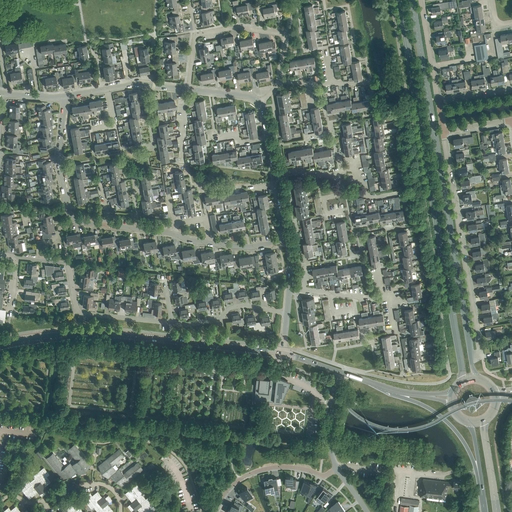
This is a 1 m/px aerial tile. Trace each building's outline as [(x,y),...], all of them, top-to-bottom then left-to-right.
[(177,3),(176,0),(172,0),(167,1),(168,7),(173,5),(174,10),(174,11),(180,9),(179,2),(177,3)] [(213,4),(211,0),(206,0),(202,1),(203,4),(200,5),(201,10),(206,9),(208,8),(207,5),(213,4)] [(244,15),(242,6),(239,6),(237,0),(232,1),(234,11),(237,10),(239,16),(244,15)] [(449,7),(449,6),(456,4),(455,0),(452,1),(439,3),(440,6),(432,7),(433,14),(441,12),(440,9),(449,7)] [(254,9),(253,1),(245,3),(245,5),(242,6),(244,15),(249,14),(248,10),(254,9)] [(274,10),(277,10),(276,4),(271,5),(271,7),(268,7),(270,17),(276,16),(274,10)] [(473,6),(470,7),(471,13),(474,12),(483,11),(481,5),(473,6)] [(270,17),(268,7),(265,8),(265,6),(260,7),(261,13),(264,12),(265,18),(270,17)] [(182,16),(180,9),(174,11),(174,10),(172,11),(173,16),(169,17),(170,22),(180,20),(180,17),(182,16)] [(206,12),(206,9),(201,10),(199,10),(200,15),(202,15),(203,18),(213,16),(212,11),(206,12)] [(319,13),(319,10),(305,12),(306,18),(315,17),(314,14),(319,13)] [(214,21),(213,16),(203,18),(204,21),(202,21),(203,26),(209,25),(208,22),(214,21)] [(443,23),(448,22),(447,16),(442,17),(442,20),(434,21),(435,28),(443,27),(443,23)] [(347,23),(346,17),(338,18),(338,22),(333,22),(334,25),(347,23)] [(485,23),(484,17),(475,18),(476,22),(474,22),(475,25),(476,25),(485,23)] [(182,20),(180,20),(170,22),(169,22),(170,28),(177,26),(178,31),(184,30),(182,20)] [(321,24),(321,22),(307,24),(308,30),(314,29),(317,29),(316,25),(321,24)] [(486,30),(485,23),(476,25),(477,31),(476,31),(476,32),(470,33),(471,36),(473,36),(483,34),(483,30),(486,30)] [(347,35),(346,30),(346,29),(340,30),(338,31),(338,34),(333,35),(334,38),(347,35)] [(449,31),(444,31),(444,34),(436,36),(437,43),(446,42),(445,37),(452,36),(451,30),(449,31)] [(321,37),(320,34),(307,36),(308,42),(316,41),(316,38),(321,37)] [(171,36),(171,42),(164,42),(164,47),(176,47),(175,43),(178,43),(177,36),(171,36)] [(223,47),(229,46),(227,37),(221,38),(222,44),(219,45),(220,50),(221,56),(224,55),(223,47)] [(254,47),(252,38),(246,39),(248,48),(248,49),(253,50),(254,50),(255,55),(258,55),(257,48),(254,48),(254,47)] [(242,49),(248,48),(246,39),(240,41),(241,45),(238,45),(239,52),(242,52),(242,49)] [(271,41),(265,42),(267,50),(273,49),(273,52),(276,51),(275,44),(272,45),(271,41)] [(111,54),(110,47),(113,46),(112,42),(104,44),(104,48),(102,49),(103,55),(111,54)] [(267,50),(265,42),(259,43),(260,47),(257,48),(258,55),(261,54),(261,51),(267,50)] [(211,49),(211,48),(213,48),(212,43),(205,45),(203,45),(204,48),(200,49),(201,55),(209,53),(209,50),(210,50),(211,50),(211,49)] [(474,45),(477,61),(488,59),(486,43),(474,45)] [(13,56),(11,44),(5,45),(6,53),(10,53),(11,56),(13,56)] [(65,44),(59,45),(61,57),(60,53),(64,52),(65,56),(67,56),(65,44)] [(59,45),(53,46),(54,52),(54,56),(57,56),(58,56),(59,57),(61,57),(59,45)] [(75,51),(75,54),(87,52),(86,45),(81,46),(78,47),(78,51),(75,51)] [(144,45),(136,47),(137,50),(139,50),(140,56),(148,54),(147,48),(144,48),(144,45)] [(447,46),(447,49),(439,50),(440,57),(441,57),(441,60),(449,58),(449,55),(448,51),(453,50),(452,45),(451,45),(448,45),(447,46)] [(176,50),(176,47),(164,47),(165,53),(172,52),(172,58),(179,57),(178,50),(176,50)] [(351,56),(350,50),(342,52),(342,55),(337,56),(337,59),(351,56)] [(213,52),(209,53),(201,55),(202,61),(206,60),(207,63),(214,62),(213,59),(214,58),(213,53),(213,52)] [(112,60),(111,56),(115,56),(115,53),(111,54),(103,55),(104,61),(105,64),(112,63),(112,60)] [(149,60),(148,54),(140,56),(141,62),(137,63),(138,66),(147,64),(147,61),(149,60)] [(179,64),(179,57),(172,58),(173,63),(165,63),(166,69),(167,68),(177,68),(177,64),(179,64)] [(310,72),(308,58),(302,59),(303,67),(306,67),(307,72),(310,72)] [(298,74),(296,60),(290,61),(291,69),(294,69),(295,74),(298,74)] [(359,61),(352,62),(351,62),(351,63),(352,65),(346,66),(347,69),(360,67),(359,61)] [(114,66),(113,66),(112,63),(105,64),(105,67),(103,67),(104,74),(115,72),(114,66)] [(148,66),(147,64),(138,66),(139,68),(140,71),(138,72),(138,75),(149,73),(148,66)] [(268,71),(262,72),(264,80),(270,79),(269,72),(272,71),(270,64),(267,65),(268,71)] [(235,72),(233,65),(229,66),(229,69),(225,70),(226,78),(232,77),(232,73),(235,72)] [(245,81),(244,72),(240,73),(239,68),(237,69),(236,65),(233,65),(235,72),(238,72),(238,73),(239,82),(245,81)] [(254,75),(252,68),(250,68),(249,67),(243,68),(244,72),(245,81),(251,80),(251,75),(254,75)] [(264,80),(262,72),(258,72),(257,69),(256,69),(255,67),(252,68),(254,75),(257,74),(258,81),(264,80)] [(83,70),(83,71),(85,81),(90,80),(89,76),(92,76),(92,74),(91,68),(86,69),(83,70)] [(177,71),(177,68),(167,68),(168,74),(173,73),(174,79),(180,78),(179,71),(177,71)] [(226,78),(225,70),(219,71),(218,68),(215,69),(217,76),(220,75),(220,79),(226,78)] [(217,76),(215,69),(213,69),(212,69),(213,72),(207,73),(209,82),(215,81),(214,76),(217,76)] [(85,81),(83,71),(80,72),(80,70),(74,71),(75,74),(76,77),(78,76),(79,82),(85,81)] [(499,70),(496,71),(498,84),(505,83),(503,75),(500,75),(499,70)] [(17,82),(15,72),(12,73),(12,71),(7,72),(8,78),(11,77),(12,83),(17,82)] [(116,78),(115,74),(117,74),(116,71),(115,72),(104,74),(105,80),(116,78)] [(209,82),(207,73),(201,74),(201,72),(197,72),(199,79),(202,79),(203,83),(209,82)] [(363,79),(362,73),(353,74),(354,77),(349,78),(349,81),(363,79)] [(56,80),(59,80),(59,77),(58,74),(53,75),(53,77),(50,77),(52,87),(57,86),(56,80)] [(76,80),(76,77),(75,74),(70,75),(70,77),(67,77),(69,87),(74,86),(73,80),(76,80)] [(484,78),(481,79),(480,75),(477,75),(479,87),(486,86),(484,78)] [(52,87),(50,77),(47,78),(47,76),(42,77),(43,83),(46,82),(47,88),(52,87)] [(69,87),(67,77),(64,78),(64,76),(59,77),(59,80),(60,83),(63,82),(64,88),(69,87)] [(458,79),(452,80),(452,83),(454,91),(460,90),(459,82),(458,79)] [(465,81),(462,82),(462,80),(461,80),(461,79),(458,79),(459,82),(460,90),(467,89),(465,81)] [(138,99),(137,92),(128,94),(129,97),(118,99),(119,102),(124,101),(138,99)] [(292,110),(290,98),(289,92),(277,94),(280,112),(292,110)] [(346,95),(343,95),(346,109),(352,108),(351,103),(351,99),(347,100),(346,95)] [(360,102),(359,96),(356,97),(358,110),(364,109),(363,101),(360,102)] [(340,110),(339,102),(335,102),(335,97),(332,98),(334,111),(340,110)] [(97,114),(95,101),(89,102),(89,104),(90,110),(91,110),(94,110),(94,115),(97,114)] [(171,115),(168,102),(162,103),(164,111),(167,111),(168,116),(171,115)] [(22,108),(23,103),(16,103),(16,106),(8,106),(10,106),(9,111),(19,111),(19,108),(22,108)] [(140,110),(139,104),(130,106),(131,109),(126,110),(126,113),(140,110)] [(51,114),(50,108),(45,109),(44,106),(45,106),(45,105),(37,107),(39,116),(51,114)] [(86,119),(84,105),(78,106),(79,115),(82,114),(83,119),(86,119)] [(206,112),(205,106),(197,107),(197,110),(192,111),(193,114),(206,112)] [(232,119),(229,106),(223,107),(225,115),(228,115),(229,120),(232,119)] [(225,115),(223,107),(217,108),(218,116),(215,116),(216,122),(223,121),(222,116),(225,115)] [(306,113),(306,116),(320,113),(319,107),(310,109),(311,112),(306,113)] [(241,118),(241,120),(255,118),(254,112),(245,113),(246,117),(241,118)] [(138,123),(137,117),(133,118),(129,118),(129,122),(124,122),(125,125),(138,123)] [(384,117),(373,119),(374,125),(383,124),(385,123),(384,117)] [(289,125),(289,122),(294,121),(294,118),(280,121),(281,127),(289,125)] [(203,125),(202,119),(199,119),(194,120),(194,123),(189,124),(190,127),(203,125)] [(322,125),(321,119),(313,121),(313,124),(308,125),(309,128),(322,125)] [(257,130),(256,124),(248,126),(248,129),(243,130),(244,132),(257,130)] [(352,132),(357,131),(357,128),(343,131),(344,136),(345,137),(350,135),(350,136),(353,135),(352,132)] [(502,131),(499,132),(498,129),(499,129),(499,128),(488,130),(488,131),(490,130),(491,133),(491,134),(492,133),(493,137),(490,138),(491,140),(496,140),(504,138),(503,132),(502,133),(502,131)] [(140,135),(139,129),(130,130),(131,134),(126,134),(127,135),(127,137),(140,135)] [(173,132),(173,129),(159,132),(160,137),(165,137),(169,136),(168,133),(173,132)] [(205,136),(204,130),(196,132),(197,135),(191,136),(192,139),(205,136)] [(295,136),(294,133),(296,133),(296,130),(282,132),(283,139),(292,137),(295,136)] [(81,140),(80,136),(85,136),(85,133),(71,135),(72,141),(81,140)] [(114,136),(111,137),(114,150),(120,149),(118,141),(115,141),(114,136)] [(467,144),(470,143),(469,137),(454,139),(455,147),(464,145),(463,142),(467,141),(467,144)] [(108,151),(106,143),(103,143),(102,138),(101,138),(99,139),(102,152),(108,151)] [(505,145),(504,138),(496,140),(496,143),(493,143),(494,147),(505,145)] [(7,146),(13,146),(13,150),(13,152),(19,152),(19,150),(20,150),(20,144),(17,144),(17,141),(7,141),(7,146),(5,146),(7,146)] [(357,143),(357,141),(343,143),(344,149),(352,147),(352,144),(357,143)] [(172,145),(171,142),(158,144),(159,150),(167,149),(167,146),(172,145)] [(203,149),(202,143),(198,144),(193,144),(194,148),(189,149),(189,151),(203,149)] [(82,148),(87,147),(87,145),(73,147),(74,153),(83,152),(82,148)] [(506,151),(505,145),(494,147),(495,150),(497,149),(498,153),(506,152),(505,151),(506,151)] [(226,161),(224,153),(221,153),(220,146),(217,146),(218,148),(217,148),(220,162),(226,161)] [(238,158),(236,150),(233,151),(232,146),(229,146),(232,160),(237,159),(238,159),(237,158),(238,158)] [(464,154),(469,153),(468,148),(465,149),(462,149),(463,152),(456,154),(457,160),(465,159),(464,154)] [(262,156),(261,154),(258,154),(257,149),(254,150),(257,163),(263,162),(262,159),(262,156)] [(309,162),(306,149),(300,150),(302,158),(305,158),(306,163),(309,162)] [(331,149),(325,150),(326,159),(329,158),(330,163),(333,163),(331,149)] [(251,164),(249,156),(246,156),(245,151),(242,152),(245,165),(251,164)] [(297,164),(294,151),(288,152),(288,151),(287,151),(285,152),(286,161),(290,160),(293,160),(294,165),(297,164)] [(319,151),(313,153),(314,156),(313,156),(314,161),(318,160),(319,165),(321,165),(319,151)] [(385,151),(383,151),(374,153),(375,159),(384,157),(386,157),(385,151)] [(169,157),(174,157),(173,154),(160,156),(161,162),(169,161),(169,157)] [(19,155),(12,155),(9,155),(9,156),(9,158),(6,158),(6,164),(15,164),(15,161),(19,161),(19,155)] [(205,161),(204,155),(195,156),(196,160),(191,160),(191,164),(205,161)] [(500,164),(499,164),(497,164),(497,167),(498,167),(508,165),(507,159),(507,160),(507,158),(499,160),(500,164)] [(42,165),(43,168),(52,167),(51,161),(46,162),(45,159),(38,161),(39,166),(42,165)] [(467,169),(473,168),(472,162),(466,163),(467,166),(458,168),(460,175),(468,173),(467,169)] [(509,171),(508,165),(498,167),(499,170),(501,169),(501,173),(509,172),(509,171)] [(85,173),(90,172),(90,169),(76,172),(77,177),(77,178),(82,177),(85,176),(85,173)] [(119,175),(118,169),(110,171),(111,174),(103,175),(103,178),(106,178),(119,175)] [(480,175),(475,176),(469,177),(469,180),(461,181),(462,187),(471,186),(470,183),(476,182),(481,182),(480,175)] [(185,184),(184,178),(175,179),(176,182),(171,183),(171,186),(185,184)] [(503,184),(502,184),(501,184),(501,187),(511,186),(511,180),(510,180),(510,179),(503,180),(503,184)] [(125,186),(124,180),(120,181),(116,182),(116,185),(111,186),(112,189),(125,186)] [(151,187),(150,184),(155,183),(155,180),(141,182),(143,188),(151,187)] [(390,180),(382,182),(382,185),(379,186),(380,186),(381,190),(380,190),(380,191),(386,190),(386,187),(394,186),(393,180),(390,180)] [(84,189),(83,186),(88,185),(88,182),(75,184),(76,190),(84,189)] [(294,188),(295,194),(307,192),(306,186),(294,188)] [(511,187),(511,186),(501,187),(500,187),(501,195),(495,196),(493,197),(494,202),(499,201),(499,198),(504,197),(504,194),(511,192),(511,187)] [(191,188),(186,189),(183,190),(183,193),(178,194),(179,197),(192,195),(191,188)] [(464,202),(465,203),(468,203),(468,202),(468,201),(472,201),(472,197),(475,197),(474,190),(469,191),(470,194),(463,195),(464,202)] [(14,200),(15,194),(11,194),(11,191),(2,191),(2,196),(8,196),(8,200),(14,200)] [(127,198),(126,192),(118,194),(119,197),(113,198),(114,201),(127,198)] [(152,196),(158,195),(157,192),(144,194),(145,200),(149,199),(149,200),(153,199),(152,196)] [(243,206),(240,192),(235,194),(236,202),(239,201),(240,206),(243,206)] [(309,204),(307,192),(295,194),(297,206),(307,204),(309,204)] [(53,200),(52,194),(43,196),(44,199),(40,200),(41,202),(44,201),(45,204),(52,203),(51,200),(53,200)] [(85,197),(91,197),(90,194),(77,196),(78,202),(80,202),(86,201),(85,197)] [(219,208),(216,194),(210,195),(212,204),(215,203),(216,208),(219,208)] [(212,204),(210,195),(204,196),(205,201),(202,202),(204,209),(206,208),(207,210),(210,209),(209,204),(212,204)] [(229,195),(223,196),(224,201),(224,202),(224,204),(227,203),(228,209),(231,208),(229,195)] [(253,201),(254,203),(267,201),(266,195),(258,196),(258,200),(253,201)] [(194,206),(193,200),(185,202),(185,205),(180,206),(181,209),(194,206)] [(404,219),(403,210),(400,211),(399,206),(400,206),(398,200),(395,200),(396,206),(398,220),(404,219)] [(154,211),(153,208),(161,206),(160,203),(155,204),(156,204),(142,207),(143,213),(154,211)] [(309,216),(307,204),(297,206),(295,206),(298,218),(309,216)] [(266,213),(265,208),(265,207),(260,208),(256,209),(257,212),(252,213),(252,216),(266,213)] [(379,215),(379,212),(376,213),(375,207),(372,208),(374,221),(380,220),(379,215)] [(392,221),(391,212),(388,213),(387,208),(384,208),(386,222),(392,221)] [(476,215),(484,214),(483,209),(474,210),(474,211),(466,212),(467,219),(476,218),(476,215)] [(11,216),(14,216),(13,210),(7,211),(8,214),(1,215),(2,221),(11,219),(11,216)] [(368,222),(367,214),(364,215),(363,210),(360,210),(362,223),(368,222)] [(52,214),(45,215),(44,212),(38,213),(39,219),(41,219),(41,222),(43,221),(52,220),(52,214)] [(238,215),(236,216),(238,229),(244,228),(243,220),(239,220),(238,215)] [(232,230),(231,222),(228,223),(227,218),(226,218),(224,218),(226,232),(232,230)] [(268,225),(267,219),(258,221),(259,224),(254,225),(254,228),(268,225)] [(483,225),(482,225),(481,220),(476,221),(476,224),(468,225),(469,231),(477,230),(484,229),(483,225)] [(313,230),(312,227),(317,226),(317,223),(304,226),(305,231),(313,230)] [(50,231),(54,231),(53,225),(41,227),(41,229),(42,229),(43,235),(42,236),(42,238),(51,237),(50,231)] [(347,233),(346,227),(338,229),(338,232),(333,233),(334,236),(347,233)] [(480,240),(485,239),(484,233),(478,234),(479,237),(471,238),(472,241),(471,241),(471,244),(472,244),(472,245),(480,243),(480,240)] [(80,239),(80,235),(77,236),(77,234),(71,235),(72,243),(73,247),(77,247),(77,244),(81,244),(80,239)] [(94,234),(89,235),(90,243),(93,243),(94,245),(99,244),(98,241),(97,236),(94,236),(94,234)] [(72,243),(71,235),(66,236),(66,238),(63,238),(64,246),(69,246),(69,243),(72,243)] [(90,243),(89,235),(83,236),(83,238),(80,239),(81,244),(82,247),(86,246),(87,249),(91,248),(90,243)] [(319,235),(306,237),(307,243),(311,242),(311,243),(315,242),(314,239),(320,238),(319,235)] [(112,236),(106,237),(108,245),(111,245),(111,247),(115,246),(116,246),(116,243),(115,238),(112,238),(112,236)] [(108,245),(106,237),(101,238),(101,240),(98,241),(99,244),(99,249),(105,248),(104,246),(108,245)] [(129,238),(124,239),(125,247),(129,247),(129,249),(138,248),(137,241),(133,242),(133,240),(130,240),(129,238)] [(125,247),(124,239),(118,240),(119,242),(116,243),(116,246),(117,251),(122,250),(126,251),(125,247)] [(19,240),(17,240),(8,242),(9,247),(15,246),(16,252),(23,251),(21,243),(20,243),(19,240)] [(346,246),(345,240),(340,241),(336,241),(337,244),(332,245),(332,248),(346,246)] [(161,255),(160,248),(157,249),(155,241),(149,242),(151,252),(157,251),(158,256),(161,255)] [(382,244),(381,241),(368,243),(369,249),(377,248),(377,245),(382,244)] [(174,245),(168,246),(170,256),(171,259),(174,258),(176,259),(177,259),(177,260),(180,259),(179,252),(176,252),(174,245)] [(170,256),(168,246),(162,247),(163,247),(160,248),(161,255),(164,255),(164,257),(170,256)] [(481,253),(487,252),(486,246),(480,247),(481,250),(472,252),(474,258),(482,257),(481,253)] [(317,247),(304,250),(305,256),(308,255),(308,259),(314,258),(313,255),(313,251),(318,250),(317,247)] [(182,251),(179,252),(180,259),(183,259),(183,260),(190,259),(193,262),(194,264),(196,263),(199,263),(198,256),(195,256),(194,249),(182,251)] [(218,266),(217,258),(214,259),(213,251),(207,252),(209,263),(214,262),(215,267),(218,266)] [(209,263),(207,252),(201,253),(201,255),(198,256),(199,263),(202,262),(202,264),(209,263)] [(384,256),(383,253),(370,255),(371,261),(379,260),(379,256),(384,256)] [(231,254),(225,255),(227,265),(233,264),(234,269),(237,268),(236,261),(233,261),(231,254)] [(227,265),(225,255),(219,256),(220,258),(217,258),(218,266),(221,265),(221,266),(227,265)] [(253,256),(250,256),(244,257),(246,267),(252,266),(255,265),(255,263),(253,256)] [(246,267),(244,257),(238,258),(239,260),(236,261),(237,268),(240,268),(246,267)] [(483,263),(475,265),(476,268),(475,268),(476,271),(477,271),(485,270),(484,266),(489,265),(488,259),(483,260),(483,263)] [(32,273),(31,276),(38,276),(38,271),(36,271),(37,265),(28,264),(27,272),(32,273)] [(278,270),(277,264),(267,266),(267,265),(264,266),(265,269),(266,268),(266,272),(267,275),(277,273),(277,270),(278,270)] [(64,279),(62,270),(60,270),(59,267),(60,267),(47,266),(47,270),(46,270),(46,269),(47,275),(55,273),(56,280),(64,279)] [(333,280),(330,266),(325,267),(326,277),(329,276),(330,280),(333,280)] [(357,280),(355,267),(349,268),(350,276),(353,276),(354,281),(357,280)] [(322,288),(321,282),(319,268),(313,269),(314,278),(317,277),(318,282),(317,282),(318,288),(322,288)] [(95,272),(95,270),(86,269),(86,275),(80,275),(80,280),(90,281),(90,278),(95,279),(95,277),(97,277),(98,276),(98,273),(97,272),(95,272)] [(346,282),(343,269),(337,270),(338,273),(338,278),(342,278),(343,283),(346,282)] [(478,284),(486,283),(486,282),(489,282),(491,279),(490,273),(485,274),(485,277),(477,278),(478,284)] [(37,282),(38,276),(31,276),(31,279),(25,278),(24,287),(32,288),(32,281),(37,282)] [(148,288),(158,289),(158,283),(154,283),(154,281),(152,280),(143,278),(142,282),(145,282),(145,283),(146,286),(146,288),(148,288)] [(89,285),(90,281),(80,280),(79,286),(86,287),(86,290),(93,290),(93,287),(92,287),(92,286),(89,285)] [(186,291),(185,286),(184,281),(180,282),(180,281),(171,282),(173,290),(177,290),(177,293),(178,293),(178,292),(186,291)] [(411,286),(412,288),(412,291),(421,290),(420,283),(415,284),(415,282),(404,283),(405,287),(411,286)] [(66,294),(65,288),(65,285),(59,286),(59,283),(51,284),(52,290),(57,289),(58,296),(66,294)] [(261,287),(260,286),(255,287),(256,290),(250,291),(252,300),(259,299),(259,294),(262,293),(261,287)] [(267,291),(266,288),(266,286),(261,287),(262,293),(265,293),(266,299),(275,298),(273,290),(267,291)] [(239,291),(239,288),(239,287),(234,288),(235,295),(238,295),(239,300),(247,299),(245,290),(239,291)] [(493,291),(492,288),(492,287),(486,288),(487,291),(479,292),(480,298),(488,297),(487,292),(493,291)] [(157,294),(158,289),(148,288),(147,293),(143,293),(143,296),(149,296),(150,293),(157,294)] [(235,295),(234,288),(228,289),(229,292),(223,293),(225,302),(233,301),(232,296),(235,295)] [(212,308),(220,307),(219,298),(213,299),(212,289),(206,290),(207,294),(208,298),(209,304),(212,303),(212,308)] [(422,296),(421,290),(412,291),(413,297),(407,298),(407,302),(409,301),(414,300),(418,300),(417,296),(422,296)] [(187,297),(186,291),(178,292),(178,293),(179,296),(174,296),(175,304),(184,303),(183,297),(187,297)] [(38,298),(39,293),(31,292),(31,295),(25,294),(24,300),(31,301),(34,302),(35,297),(38,298)] [(98,296),(98,293),(91,293),(91,296),(84,295),(83,300),(93,301),(94,296),(98,296)] [(113,309),(115,299),(109,299),(110,295),(106,294),(106,301),(109,301),(108,309),(113,309)] [(123,303),(123,296),(122,296),(121,295),(119,296),(115,296),(115,299),(113,309),(119,310),(120,302),(123,303)] [(130,311),(131,301),(126,301),(127,296),(123,296),(123,303),(126,303),(125,310),(130,311)] [(60,298),(54,299),(52,300),(53,303),(54,302),(55,305),(60,304),(61,310),(69,309),(67,300),(61,301),(60,298)] [(137,302),(131,301),(130,311),(136,312),(137,304),(140,305),(140,298),(137,298),(137,302)] [(208,298),(205,298),(202,298),(203,301),(197,302),(199,311),(206,309),(206,304),(209,304),(208,298)] [(302,300),(304,312),(314,310),(316,310),(314,298),(302,300)] [(148,299),(148,302),(147,304),(149,304),(149,307),(151,308),(161,309),(162,303),(154,303),(155,300),(148,299)] [(95,302),(93,301),(83,300),(82,306),(90,307),(90,310),(96,311),(97,307),(97,305),(95,305),(95,302)] [(496,309),(496,305),(495,300),(489,300),(490,303),(481,305),(482,311),(491,310),(496,309)] [(36,308),(37,304),(34,304),(31,304),(29,304),(29,306),(23,306),(23,312),(33,313),(33,308),(36,308)] [(192,309),(192,307),(191,304),(185,305),(185,308),(179,309),(181,318),(188,317),(187,310),(192,309)] [(161,314),(161,309),(151,308),(151,313),(143,312),(142,316),(153,317),(153,314),(161,314)] [(316,322),(314,310),(304,312),(302,312),(304,324),(316,322)] [(379,310),(376,310),(378,324),(384,323),(383,315),(380,315),(379,310)] [(372,325),(371,317),(368,317),(367,312),(364,312),(366,326),(372,325)] [(492,319),(498,318),(497,312),(491,313),(492,316),(484,318),(485,324),(493,323),(492,319)] [(239,326),(244,325),(243,318),(240,318),(239,313),(231,314),(232,323),(238,322),(239,326)] [(254,329),(258,329),(259,329),(258,322),(255,323),(254,315),(246,317),(247,325),(253,325),(254,329)] [(261,322),(258,322),(259,329),(260,328),(264,328),(264,325),(269,324),(268,315),(260,317),(261,322)] [(421,326),(420,320),(415,321),(409,322),(410,328),(420,326),(421,326)] [(309,326),(310,332),(318,330),(318,327),(323,326),(322,323),(309,326)] [(354,324),(351,325),(353,338),(359,337),(358,329),(355,329),(354,324)] [(342,326),(339,327),(341,340),(347,339),(346,331),(343,331),(342,326)] [(421,331),(420,326),(410,328),(411,334),(414,334),(414,336),(424,334),(423,330),(421,331)] [(495,333),(502,332),(501,326),(493,327),(493,330),(486,331),(487,338),(496,337),(495,333)] [(320,339),(325,338),(324,335),(311,338),(312,344),(320,342),(320,339)] [(382,337),(383,343),(391,342),(390,339),(396,338),(395,335),(382,337)] [(417,337),(417,336),(412,337),(413,339),(409,340),(410,346),(421,344),(420,336),(417,337)] [(398,350),(397,347),(384,349),(385,355),(393,354),(392,351),(398,350)] [(498,357),(500,357),(499,351),(494,352),(495,357),(490,358),(492,365),(499,364),(498,357)] [(394,362),(400,362),(399,359),(386,361),(387,367),(395,366),(394,362)] [(257,379),(255,400),(282,402),(288,387),(283,385),(284,382),(283,382),(283,384),(282,384),(282,379),(276,379),(276,380),(270,379),(260,378),(260,379),(257,379)] [(78,475),(91,465),(74,444),(67,450),(76,461),(72,465),(70,462),(64,467),(53,453),(46,458),(63,479),(77,473),(78,475)] [(122,486),(143,470),(137,462),(123,473),(119,468),(116,470),(113,466),(124,456),(119,449),(98,466),(108,478),(110,477),(122,486)] [(44,467),(33,476),(34,478),(30,482),(28,480),(20,487),(29,499),(38,492),(41,497),(46,493),(44,490),(46,489),(44,487),(50,482),(46,477),(49,474),(44,467)] [(269,479),(264,480),(264,481),(264,485),(265,485),(266,491),(271,490),(272,491),(275,491),(275,495),(280,494),(278,485),(277,477),(272,478),(272,477),(269,478),(269,479)] [(286,477),(286,486),(291,486),(291,487),(295,488),(295,489),(297,489),(298,485),(299,481),(296,480),(296,479),(293,479),(293,477),(290,477),(286,477)] [(421,484),(420,497),(446,500),(448,486),(453,487),(453,488),(462,489),(463,482),(454,481),(453,483),(423,479),(422,484),(421,484)] [(310,496),(310,497),(317,485),(313,483),(312,484),(304,481),(301,490),(306,492),(305,495),(310,496)] [(145,499),(142,494),(143,493),(137,484),(132,488),(125,494),(132,502),(127,506),(131,511),(134,509),(135,510),(137,509),(139,511),(145,511),(147,511),(148,511),(151,511),(156,508),(148,497),(145,499)] [(240,495),(237,497),(242,502),(252,494),(250,490),(249,490),(247,487),(243,489),(241,491),(239,492),(240,495)] [(318,496),(315,499),(322,504),(324,501),(326,499),(328,501),(333,495),(332,495),(331,496),(327,493),(328,492),(323,488),(317,496),(318,496)] [(94,507),(97,511),(113,511),(107,504),(112,500),(108,495),(105,498),(104,496),(102,497),(97,491),(92,496),(90,493),(83,498),(91,509),(94,507)] [(417,511),(419,500),(401,498),(401,504),(409,505),(409,507),(400,506),(399,511),(417,511)] [(338,501),(330,508),(329,506),(327,507),(329,509),(330,508),(332,511),(341,511),(345,510),(338,501)] [(82,511),(81,509),(75,502),(66,509),(62,504),(57,508),(60,511),(58,511),(82,511)] [(228,508),(226,511),(239,511),(243,506),(242,505),(240,504),(234,502),(233,505),(231,504),(229,508),(228,508)]
